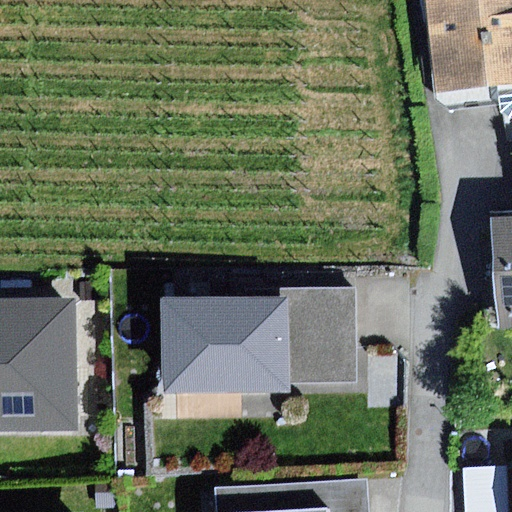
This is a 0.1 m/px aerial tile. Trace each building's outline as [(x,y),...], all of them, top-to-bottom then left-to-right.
[(511,0),(426,0),(438,94),(499,87),(502,116),(511,120),(511,0)] [(511,219),(497,221),(502,329),(511,328),(511,219)] [(288,290),(288,299),(289,384),(358,383),(357,289),(288,290)] [(288,299),(164,301),(166,392),(290,389),(289,384),(288,299)] [(80,303),(0,302),(0,434),(80,434),(80,303)] [(217,489),(218,511),(314,511),(329,511),(328,511),(368,511),(367,480),(217,489)]
